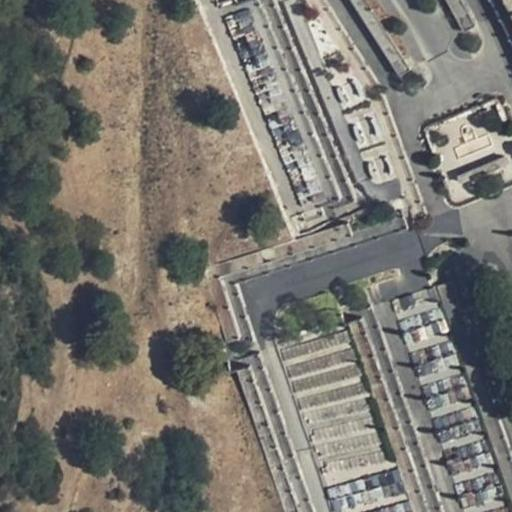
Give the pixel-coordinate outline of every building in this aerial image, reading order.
[(340,102),(358,99),(356,82),(338,84),(340,102)] [(440,174),(444,173),(452,201),(511,182),(511,152),(497,102),(424,124),(440,174)] [(403,193),(372,105),(346,114),(377,202),(403,193)] [(281,131),(291,211),(353,204),(347,151),(310,155),(306,128),(281,131)] [(408,347),(448,337),(441,308),(400,318),(408,347)]
